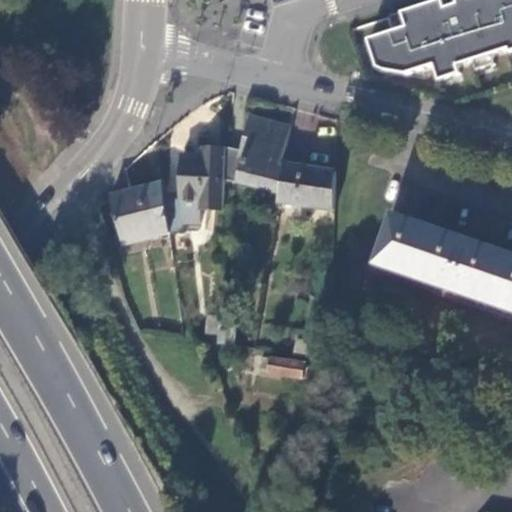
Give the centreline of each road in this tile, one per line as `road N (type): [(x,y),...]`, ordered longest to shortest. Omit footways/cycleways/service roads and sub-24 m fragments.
road 1 (track): [(251,511),(125,327),(70,188)]
road 2 (trunk): [(128,511),(0,272)]
road 3 (tertiary): [(142,48),(130,106),(111,142),(0,264)]
road 4 (residential): [(278,80),(511,135)]
road 5 (residential): [(278,80),(142,48)]
